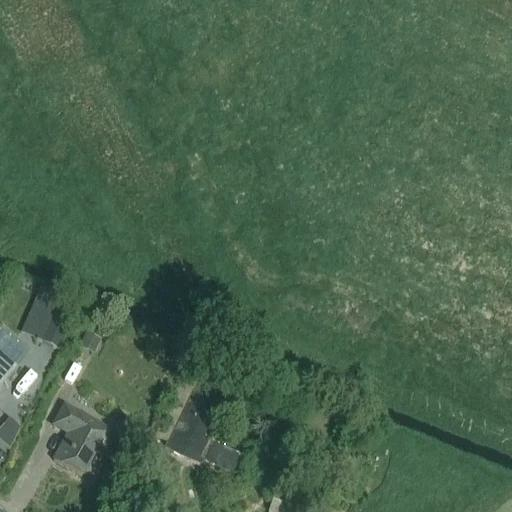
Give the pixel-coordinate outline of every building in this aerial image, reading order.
[(55,351),(74,312),(52,301),(34,341),(55,351)] [(100,341),(86,334),(79,349),(93,356),(100,341)] [(237,397),(198,378),(193,388),(183,383),(155,439),(232,478),(241,460),(213,446),(237,397)] [(101,460),(115,436),(64,408),(53,428),(68,437),(53,463),(81,479),(94,456),(101,460)] [(354,448),(358,438),(339,431),(335,441),(354,448)] [(298,511),(300,510),(274,500),(269,511),(298,511)]
